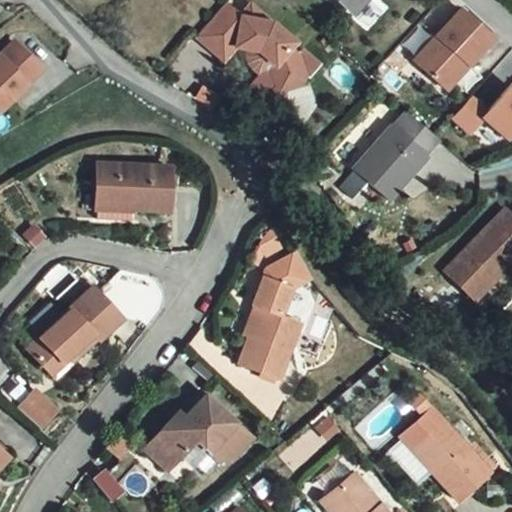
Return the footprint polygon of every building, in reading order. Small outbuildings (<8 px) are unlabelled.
[(263,3),(258,0),(238,0),(218,24),(245,48),(256,34),(287,43),(286,46),(300,57),(297,61),(303,78),(311,82),(328,75),(329,64),(321,41),(313,35),(318,29),(294,9),(263,3)] [(283,0),(265,0),(263,3),(294,9),(283,0)] [(511,27),(511,23),(484,0),(479,0),(435,50),(467,78),(511,27)] [(0,108),(40,69),(14,42),(0,55),(0,108)] [(244,82),(231,75),(225,86),(239,93),(244,82)] [(491,85),(472,106),(489,120),(503,105),(511,113),(511,93),(507,99),(491,85)] [(408,116),(370,162),(407,192),(444,148),(442,146),(458,127),(427,99),(412,118),(408,116)] [(89,150),(85,187),(124,192),(123,200),(159,204),(164,158),(89,150)] [(85,187),(84,200),(122,204),(123,200),(124,192),(85,187)] [(511,208),(464,265),(497,292),(511,273),(511,208)] [(51,220),(39,209),(29,219),(41,230),(51,220)] [(259,374),(295,384),(312,320),(318,297),(331,287),(306,262),(284,279),(275,311),(263,360),(259,374)] [(93,276),(31,330),(53,356),(79,334),(87,341),(96,332),(98,334),(124,312),(93,276)] [(267,344),(275,311),(254,304),(245,337),(267,344)] [(79,334),(53,356),(60,363),(87,341),(79,334)] [(446,368),(435,376),(444,388),(454,380),(446,368)] [(57,397),(35,377),(22,392),(44,412),(57,397)] [(185,396),(150,434),(177,458),(193,441),(200,434),(212,446),(222,455),(231,458),(257,429),(241,414),(212,386),(202,377),(185,396)] [(451,386),(414,414),(461,471),(498,443),(451,386)] [(288,465),(338,434),(330,421),(280,451),(288,465)] [(0,426),(0,472),(1,474),(23,448),(0,426)] [(200,434),(193,441),(215,462),(222,455),(212,446),(200,434)] [(361,439),(338,459),(354,477),(343,486),(342,486),(363,511),(385,511),(406,495),(361,439)] [(342,486),(343,486),(354,477),(338,459),(328,468),(342,486)] [(269,511),(253,492),(227,511),(269,511)]
